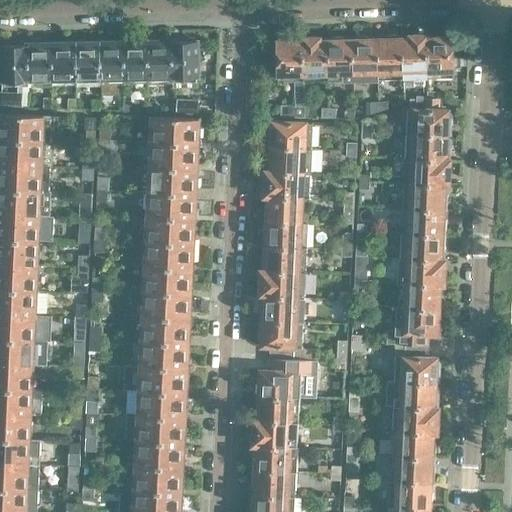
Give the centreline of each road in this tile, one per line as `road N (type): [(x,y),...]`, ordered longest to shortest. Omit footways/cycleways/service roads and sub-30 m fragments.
road 1 (residential): [(469,511),(495,0)]
road 2 (residential): [(218,511),(238,1)]
road 3 (residential): [(0,7),(238,1)]
